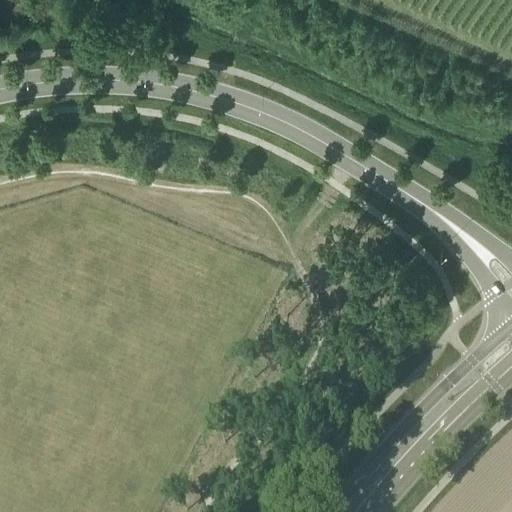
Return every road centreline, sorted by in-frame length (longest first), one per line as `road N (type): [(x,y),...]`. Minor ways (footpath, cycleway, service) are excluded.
road 1 (secondary): [(414,199),(293,127),(195,92),(118,81),(0,90)]
road 2 (primary): [(511,326),(403,431),(334,511)]
road 3 (primary): [(379,511),(511,376)]
road 4 (secondary): [(414,199),(511,320)]
